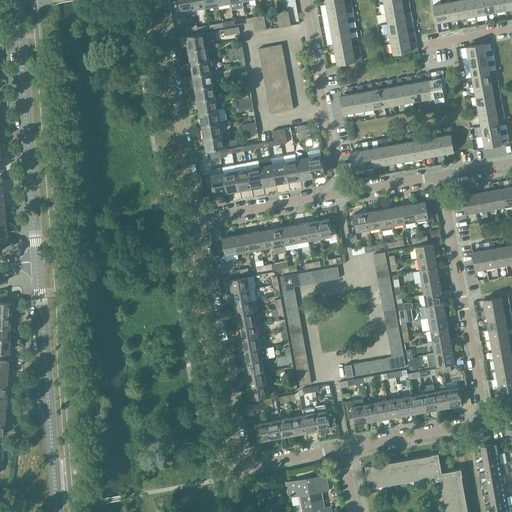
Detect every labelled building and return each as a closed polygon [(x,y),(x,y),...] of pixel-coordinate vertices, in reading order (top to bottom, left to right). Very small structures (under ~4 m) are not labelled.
[(194,10),(191,0),(179,0),(181,12),(194,10)] [(204,0),(191,0),(194,10),(206,8),(204,0)] [(443,2),(446,2),(445,0),(440,0),(441,3),(434,4),(433,4),(437,23),(438,22),(447,21),(443,2)] [(450,0),(451,1),(446,2),(443,2),(447,21),(457,19),(453,1),(456,0),(455,0),(450,0)] [(456,0),(453,1),(457,19),(466,17),(463,0),(456,0)] [(463,0),(466,17),(476,15),(473,0),(463,0)] [(473,0),(476,15),(486,13),(483,0),(473,0)] [(483,0),(486,13),(496,12),(494,0),(483,0)] [(494,0),(496,12),(506,10),(504,0),(494,0)] [(326,4),(328,14),(346,11),(347,13),(353,12),(353,7),(346,8),(345,3),(344,1),(326,4)] [(384,4),(386,14),(404,11),(404,13),(411,11),(410,7),(404,8),(403,3),(402,1),(384,4)] [(288,11),(282,12),(285,26),(291,25),(288,11)] [(328,14),(330,24),(348,21),(348,23),(355,21),(354,17),(347,18),(347,13),(346,11),(328,14)] [(386,14),(388,24),(406,21),(406,22),(413,21),(412,17),(405,18),(404,13),(404,11),(386,14)] [(285,26),(282,12),(276,13),(279,27),(285,26)] [(264,15),(258,16),(261,31),(267,30),(264,15)] [(258,16),(246,18),(247,23),(253,22),(255,32),(261,31),(258,16)] [(330,24),(331,34),(350,31),(350,32),(357,31),(356,27),(349,28),(348,23),(348,21),(330,24)] [(388,24),(390,34),(408,31),(408,32),(415,31),(414,26),(407,28),(406,22),(406,21),(388,24)] [(185,27),(186,36),(198,34),(197,27),(197,25),(185,27)] [(209,25),(197,27),(198,34),(204,33),(204,31),(210,29),(209,25)] [(224,29),(225,35),(240,33),(239,27),(224,29)] [(331,34),(333,44),(352,41),(352,42),(359,41),(358,36),(351,38),(350,32),(350,31),(331,34)] [(390,34),(391,44),(409,40),(410,42),(417,41),(416,36),(409,37),(408,32),(408,31),(390,34)] [(185,36),(187,49),(207,46),(205,33),(204,33),(198,34),(186,36),(185,36)] [(409,40),(391,44),(393,52),(393,54),(411,50),(411,52),(418,51),(418,46),(411,47),(410,42),(409,40)] [(333,44),(335,54),(353,51),(354,52),(361,51),(360,46),(353,48),(352,42),(352,41),(333,44)] [(466,47),(468,57),(486,53),(487,56),(494,55),(493,50),(486,51),(485,43),(466,47)] [(282,44),(270,46),(271,52),(283,50),(282,44)] [(187,49),(190,62),(209,58),(207,46),(187,49)] [(228,49),(229,55),(243,52),(242,46),(228,49)] [(271,52),(272,58),(284,56),(283,50),(271,52)] [(353,51),(335,54),(337,64),(355,61),(355,62),(362,61),(361,56),(355,57),(354,52),(353,51)] [(243,52),(229,55),(230,61),(238,59),(239,66),(246,65),(243,52)] [(259,54),(261,60),(272,58),(271,52),(259,54)] [(468,57),(470,67),(488,63),(489,66),(495,65),(495,60),(488,61),(487,56),(486,53),(468,57)] [(272,58),(273,64),(285,62),(284,56),(272,58)] [(190,62),(192,74),(211,71),(209,58),(190,62)] [(261,60),(262,66),(273,64),(272,58),(261,60)] [(273,64),(275,70),(286,68),(285,62),(273,64)] [(470,67),(472,77),(490,73),(490,76),(497,74),(496,70),(489,71),(489,66),(488,63),(470,67)] [(262,66),(263,72),(275,70),(273,64),(262,66)] [(275,70),(276,76),(287,74),(286,68),(275,70)] [(263,72),(264,78),(276,76),(275,70),(263,72)] [(437,78),(432,79),(430,79),(434,98),(444,96),(440,78),(442,77),(441,70),(436,71),(437,78)] [(192,74),(194,87),(214,84),(211,71),(192,74)] [(232,74),(233,80),(248,77),(247,71),(232,74)] [(427,80),(422,81),(420,81),(424,99),(434,98),(430,79),(432,79),(431,72),(426,73),(427,80)] [(472,77),(473,87),(492,83),(492,85),(499,84),(498,79),(491,81),(490,76),(490,73),(472,77)] [(417,82),(412,83),(410,83),(414,101),(424,99),(420,81),(422,81),(421,74),(416,75),(417,82)] [(264,78),(265,84),(277,82),(276,76),(264,78)] [(408,83),(402,84),(401,85),(404,103),(414,101),(410,83),(412,83),(411,76),(406,76),(408,83)] [(248,77),(233,80),(234,86),(249,83),(248,77)] [(398,85),(393,86),(391,86),(394,105),(404,103),(401,85),(402,84),(401,77),(396,78),(398,85)] [(388,87),(383,88),(381,88),(384,107),(394,105),(391,86),(393,86),(391,79),(387,80),(388,87)] [(378,89),(373,90),(371,90),(374,108),(384,107),(381,88),(383,88),(381,81),(377,82),(378,89)] [(265,84),(266,90),(278,88),(277,82),(265,84)] [(368,90),(363,91),(361,92),(364,110),(374,108),(371,90),(373,90),(372,83),(367,84),(368,90)] [(473,87),(475,97),(493,93),(494,95),(501,94),(500,89),(493,91),(492,85),(492,83),(473,87)] [(194,87),(197,100),(216,96),(214,84),(194,87)] [(358,92),(353,93),(351,94),(354,112),(364,110),(361,92),(363,91),(362,85),(357,85),(358,92)] [(351,94),(353,93),(352,86),(347,87),(349,94),(341,95),(344,114),(354,112),(351,94)] [(266,90),(267,96),(279,94),(278,88),(266,90)] [(475,97),(477,106),(495,103),(496,105),(503,104),(502,99),(495,100),(494,95),(493,93),(475,97)] [(267,96),(268,102),(280,100),(279,94),(267,96)] [(197,100),(199,112),(218,109),(216,96),(197,100)] [(237,99),(238,105),(252,103),(251,97),(237,99)] [(268,102),(269,108),(281,105),(280,100),(268,102)] [(252,103),(238,105),(239,111),(253,109),(252,103)] [(477,106),(479,116),(497,113),(497,115),(504,114),(503,109),(497,110),(496,105),(495,103),(477,106)] [(281,105),(269,108),(270,114),(282,111),(281,105)] [(199,112),(201,125),(221,122),(218,109),(199,112)] [(479,116),(481,126),(499,123),(499,125),(506,124),(505,119),(498,120),(497,115),(497,113),(479,116)] [(201,125),(203,138),(223,134),(221,122),(201,125)] [(241,125),(242,130),(257,128),(256,122),(241,125)] [(481,126),(482,136),(501,133),(501,135),(508,133),(507,129),(500,130),(499,125),(499,123),(481,126)] [(309,124),(303,125),(305,140),(311,139),(309,124)] [(305,140),(303,125),(297,126),(299,141),(305,140)] [(447,134),(442,135),(440,135),(444,154),(454,152),(450,134),(452,134),(451,126),(446,127),(447,134)] [(257,128),(242,130),(243,137),(258,134),(257,128)] [(284,128),(278,129),(281,144),(287,143),(284,128)] [(437,136),(432,137),(431,137),(434,156),(444,154),(440,135),(442,135),(441,128),(436,129),(437,136)] [(274,140),(268,142),(269,146),(281,144),(278,129),(272,130),(274,140)] [(427,138),(422,139),(421,139),(424,157),(434,156),(431,137),(432,137),(431,130),(426,131),(427,138)] [(418,140),(412,140),(411,141),(414,159),(424,157),(421,139),(422,139),(421,132),(416,133),(418,140)] [(501,133),(482,136),(484,146),(502,143),(503,145),(510,143),(509,139),(502,140),(501,135),(501,133)] [(219,148),(225,147),(223,134),(203,138),(206,150),(207,150),(219,148)] [(408,141),(403,142),(401,143),(404,161),(414,159),(411,141),(412,140),(411,134),(407,134),(408,141)] [(398,143),(393,144),(391,144),(394,163),(404,161),(401,143),(403,142),(401,135),(397,136),(398,143)] [(388,145),(383,146),(381,146),(384,164),(394,163),(391,144),(393,144),(392,137),(387,138),(388,145)] [(378,147),(373,148),(371,148),(374,166),(384,164),(381,146),(383,146),(382,139),(377,140),(378,147)] [(368,148),(363,149),(361,150),(364,168),(374,166),(371,148),(373,148),(372,141),(367,142),(368,148)] [(361,150),(363,149),(362,142),(357,143),(359,150),(351,151),(354,170),(364,168),(361,150)] [(225,147),(219,148),(220,155),(232,153),(231,148),(225,149),(225,147)] [(219,148),(207,150),(208,159),(220,157),(220,155),(219,148)] [(321,155),(309,157),(312,178),(325,175),(321,155)] [(309,157),(296,159),(300,180),(312,178),(309,157)] [(296,159),(284,161),(288,182),(300,180),(296,159)] [(284,161),(272,164),(276,184),(288,182),(284,161)] [(272,164),(260,166),(263,186),(276,184),(272,164)] [(260,166),(247,168),(251,189),(263,186),(260,166)] [(247,168),(235,170),(239,191),(251,189),(247,168)] [(235,170),(223,172),(227,193),(239,191),(235,170)] [(227,193),(223,172),(211,175),(214,195),(227,193)] [(509,187),(504,188),(502,188),(505,206),(511,205),(511,179),(508,180),(509,187)] [(499,188),(494,189),(492,190),(495,208),(505,206),(502,188),(504,188),(503,181),(498,182),(499,188)] [(490,190),(484,191),(482,192),(486,210),(495,208),(492,190),(494,189),(493,182),(488,183),(490,190)] [(480,192),(475,193),(472,193),(476,212),(486,210),(482,192),(484,191),(483,184),(478,185),(480,192)] [(472,193),(475,193),(473,186),(469,187),(470,194),(462,195),(466,213),(476,212),(472,193)] [(425,201),(413,203),(416,220),(426,219),(428,218),(427,211),(425,201)] [(413,203),(402,205),(405,223),(416,220),(413,203)] [(402,205),(390,207),(393,225),(405,223),(402,205)] [(390,207),(378,210),(381,227),(393,225),(390,207)] [(378,210),(366,212),(369,229),(381,227),(378,210)] [(369,229),(366,212),(354,214),(357,231),(369,229)] [(329,218),(317,221),(320,238),(332,236),(332,235),(330,225),(329,218)] [(317,221),(305,223),(308,240),(320,238),(317,221)] [(305,223),(293,225),(296,242),(308,240),(305,223)] [(293,225),(281,227),(285,244),(296,242),(293,225)] [(281,227),(270,229),(273,246),(285,244),(281,227)] [(270,229),(258,231),(261,248),(273,246),(270,229)] [(258,231),(246,233),(249,251),(261,248),(258,231)] [(246,233),(234,236),(237,253),(249,251),(246,233)] [(237,253),(234,236),(222,238),(225,255),(237,253)] [(510,245),(505,246),(502,246),(506,265),(511,263),(511,237),(508,238),(510,245)] [(500,247),(495,248),(492,248),(496,266),(506,265),(502,246),(505,246),(503,239),(499,240),(500,247)] [(490,249),(485,249),(482,250),(486,268),(496,266),(492,248),(495,248),(493,241),(489,242),(490,249)] [(416,246),(418,258),(435,255),(433,243),(416,246)] [(482,250),(485,249),(484,243),(479,243),(480,250),(472,251),(476,270),(486,268),(482,250)] [(373,254),(374,260),(386,258),(385,252),(373,254)] [(418,258),(420,270),(437,267),(435,255),(418,258)] [(420,270),(422,282),(439,279),(437,267),(420,270)] [(282,288),(294,286),(300,285),(298,273),(280,277),(282,288)] [(230,280),(232,292),(249,289),(247,277),(230,280)] [(422,282),(424,294),(441,291),(439,279),(422,282)] [(232,292),(234,304),(251,300),(249,289),(232,292)] [(424,294),(426,306),(443,303),(441,291),(424,294)] [(483,300),(485,310),(503,306),(503,305),(502,299),(509,298),(508,293),(500,295),(501,297),(483,300)] [(234,304),(236,315),(253,312),(259,311),(257,300),(251,300),(234,304)] [(0,302),(0,314),(10,315),(10,310),(12,311),(13,304),(11,304),(11,303),(0,302)] [(426,306),(428,318),(446,315),(443,303),(426,306)] [(485,310),(486,320),(505,316),(504,314),(504,309),(510,308),(510,303),(503,305),(503,306),(485,310)] [(236,315),(238,327),(255,324),(253,312),(236,315)] [(486,320),(488,330),(507,326),(506,324),(505,319),(511,317),(511,316),(511,313),(504,314),(505,316),(486,320)] [(0,314),(0,327),(9,328),(10,315),(0,314)] [(428,318),(431,330),(448,326),(446,315),(428,318)] [(488,330),(490,340),(508,336),(508,334),(507,329),(511,328),(511,323),(506,324),(507,326),(488,330)] [(238,327),(240,339),(258,336),(255,324),(238,327)] [(431,330),(433,341),(450,338),(448,326),(431,330)] [(0,327),(0,340),(9,341),(9,328),(0,327)] [(490,340),(492,350),(510,346),(510,344),(509,339),(511,338),(511,333),(508,334),(508,336),(490,340)] [(240,339),(243,351),(260,348),(258,336),(240,339)] [(433,341),(435,353),(452,350),(450,338),(433,341)] [(9,341),(0,340),(0,352),(8,353),(9,341)] [(492,350),(494,359),(511,356),(511,354),(511,349),(511,348),(511,343),(510,344),(510,346),(492,350)] [(243,351),(245,363),(262,360),(260,348),(243,351)] [(452,350),(435,353),(437,365),(454,362),(452,350)] [(494,359),(495,369),(511,366),(511,353),(511,354),(511,356),(494,359)] [(392,357),(386,358),(388,370),(406,366),(403,355),(392,357)] [(386,358),(380,359),(382,371),(388,370),(386,358)] [(380,359),(374,360),(376,372),(382,371),(380,359)] [(245,363),(247,375),(264,372),(262,360),(245,363)] [(374,360),(368,361),(370,373),(376,372),(374,360)] [(368,361),(362,362),(364,374),(370,373),(368,361)] [(362,362),(356,363),(358,375),(364,374),(362,362)] [(356,363),(350,364),(353,376),(358,375),(356,363)] [(353,376),(350,364),(344,365),(346,377),(353,376)] [(511,366),(495,369),(497,379),(511,376),(511,366)] [(247,375),(249,387),(266,384),(264,372),(247,375)] [(372,381),(371,376),(363,377),(364,383),(366,382),(367,384),(368,384),(369,389),(370,391),(372,391),(372,388),(373,388),(372,381)] [(511,376),(497,379),(499,389),(511,386),(511,376)] [(266,384),(249,387),(251,399),(268,395),(266,384)] [(511,386),(499,389),(501,399),(511,397),(511,386)] [(459,387),(446,389),(450,406),(462,404),(459,387)] [(471,401),(469,392),(462,393),(461,387),(460,387),(464,403),(471,401)] [(446,389),(435,391),(438,409),(450,406),(446,389)] [(435,391),(423,394),(426,411),(438,409),(435,391)] [(423,394),(411,396),(414,413),(426,411),(423,394)] [(411,396),(399,398),(402,415),(414,413),(411,396)] [(367,421),(364,404),(363,398),(345,401),(348,419),(354,418),(355,423),(367,421)] [(399,398),(387,400),(391,417),(402,415),(399,398)] [(387,400),(376,402),(379,419),(391,417),(387,400)] [(376,402),(364,404),(367,421),(379,419),(376,402)] [(326,405),(314,407),(318,430),(330,428),(330,426),(336,425),(333,407),(327,408),(326,405)] [(302,409),(303,415),(306,432),(318,430),(314,407),(302,409)] [(303,415),(291,417),(294,434),(306,432),(303,415)] [(291,417),(279,419),(282,437),(294,434),(291,417)] [(279,419),(267,421),(271,439),(282,437),(279,419)] [(256,424),(258,435),(259,441),(271,439),(267,421),(256,423),(256,424)] [(477,457),(483,456),(499,453),(497,442),(481,445),(482,451),(476,452),(477,457)] [(465,511),(459,476),(462,475),(461,468),(442,472),(438,453),(431,454),(432,457),(367,469),(367,468),(366,469),(369,486),(372,486),(377,485),(377,483),(382,482),(382,486),(383,485),(383,484),(390,482),(390,481),(395,480),(396,483),(396,481),(404,480),(403,478),(408,478),(409,481),(409,479),(417,477),(417,476),(421,475),(422,478),(423,478),(422,476),(430,475),(430,474),(435,473),(436,480),(443,479),(444,484),(443,484),(444,492),(442,492),(446,492),(446,497),(445,497),(446,505),(445,505),(445,506),(448,505),(449,510),(447,510),(447,511),(465,511)] [(479,468),(485,467),(500,464),(499,453),(483,456),(484,461),(478,462),(479,468)] [(486,477),(502,474),(508,473),(506,463),(500,464),(485,467),(486,472),(480,473),(481,478),(486,477)] [(483,489),(488,488),(504,485),(502,474),(486,477),(487,483),(482,484),(483,489)] [(323,498),(321,498),(320,490),(328,489),(328,491),(329,491),(326,475),(286,482),(289,498),(289,496),(299,494),(302,511),(332,511),(331,506),(324,507),(323,498)] [(485,500),(490,499),(506,496),(504,485),(488,488),(489,493),(484,494),(485,500)] [(487,510),(492,509),(508,506),(506,496),(490,499),(491,504),(486,505),(487,510)]
